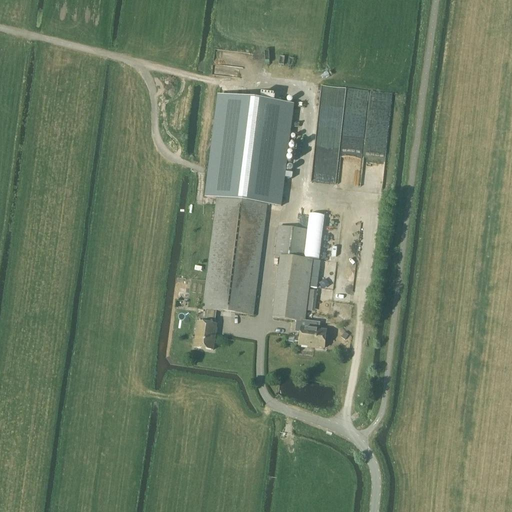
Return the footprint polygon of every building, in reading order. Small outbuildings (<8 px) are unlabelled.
[(208,178),(205,198),(217,199),(267,205),(280,207),(283,182),(292,106),(274,104),(275,95),(261,94),(260,102),(219,97),(209,170),(208,178)] [(197,323),(194,349),(213,351),(216,326),(214,325),(216,312),(253,316),(267,205),(217,199),(203,310),(206,310),(204,324),(197,323)] [(280,257),(273,319),(296,322),(304,323),(304,322),(312,261),(302,260),(306,231),(278,228),(274,256),(280,257)] [(314,261),(310,288),(316,289),(320,262),(314,261)] [(296,322),(295,332),(300,333),(298,346),(324,349),(326,331),(318,330),(319,324),(304,322),(304,323),(296,322)]
